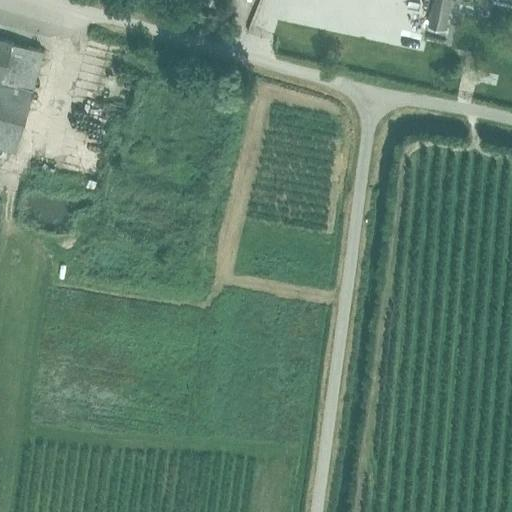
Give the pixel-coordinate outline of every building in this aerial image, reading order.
[(434,0),(429,24),(446,28),(452,0),(434,0)] [(468,29),(466,37),(478,39),(480,31),(468,29)] [(431,71),(437,36),(424,34),(418,68),(431,71)] [(0,148),(16,152),(42,51),(0,39),(0,148)] [(373,47),(370,57),(400,64),(403,54),(373,47)]
